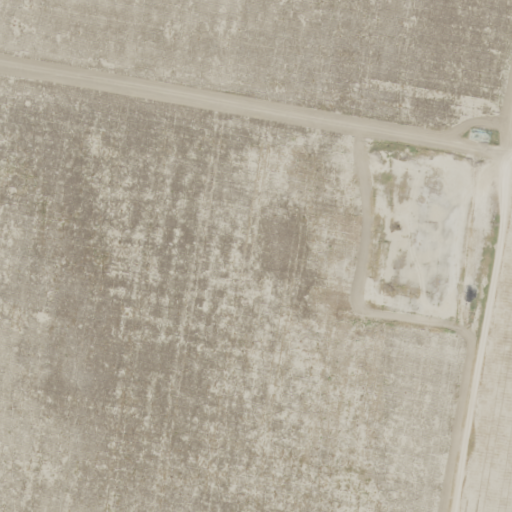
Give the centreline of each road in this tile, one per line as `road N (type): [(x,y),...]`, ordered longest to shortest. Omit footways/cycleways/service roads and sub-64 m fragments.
road 1 (track): [(511,148),(0,61)]
road 2 (track): [(452,511),(511,154)]
